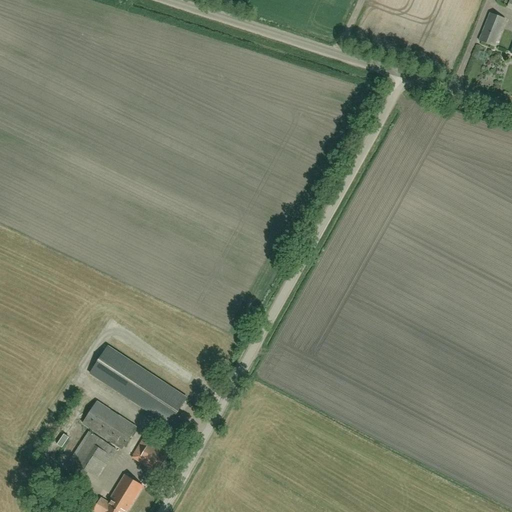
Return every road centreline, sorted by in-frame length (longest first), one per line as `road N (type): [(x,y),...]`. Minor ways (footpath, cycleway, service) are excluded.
road 1 (unclassified): [(162,511),(404,77)]
road 2 (unclassified): [(404,77),(167,0)]
